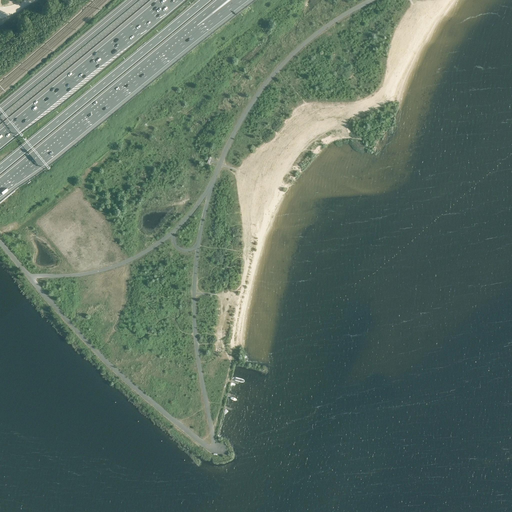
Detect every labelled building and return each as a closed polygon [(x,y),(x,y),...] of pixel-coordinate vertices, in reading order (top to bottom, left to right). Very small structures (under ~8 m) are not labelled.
[(159,92),(157,94),(158,95),(156,96),(161,102),(163,100),(162,99),(164,97),(159,92)] [(107,218),(84,190),(73,199),(97,227),(107,218)] [(62,222),(65,219),(59,214),(56,217),(62,222)] [(66,225),(74,238),(77,236),(70,223),(66,225)] [(47,232),(41,237),(45,242),(51,236),(47,232)] [(65,251),(60,255),(64,260),(69,256),(65,251)]
